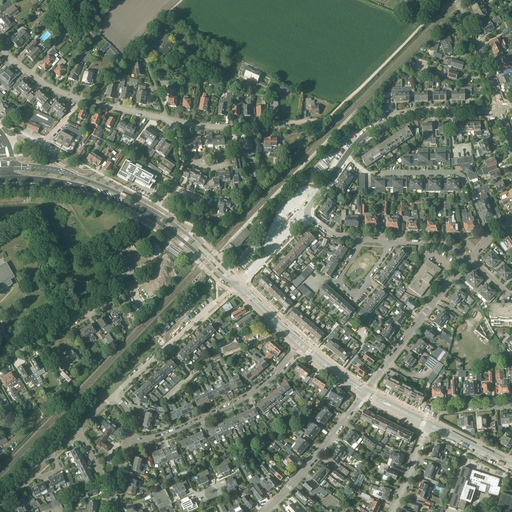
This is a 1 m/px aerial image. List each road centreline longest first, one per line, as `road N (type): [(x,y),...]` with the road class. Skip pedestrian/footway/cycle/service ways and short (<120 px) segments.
road 1 (primary): [(367,389),(304,345),(153,210)]
road 2 (residential): [(126,441),(167,435),(247,397),(303,351)]
road 3 (residential): [(345,157),(367,174),(457,173),(488,236)]
road 4 (residential): [(163,117),(52,89),(0,47)]
road 5 (track): [(324,121),(447,0)]
road 6 (residential): [(345,157),(374,128),(412,113),(499,109)]
road 7 (residential): [(367,389),(467,258)]
road 8 (residential): [(114,395),(234,287)]
road 9 (residential): [(170,120),(324,121)]
road 10 (residential): [(265,511),(362,395)]
road 11 (primary): [(153,210),(82,178),(13,168)]
road 12 (primary): [(8,179),(81,187),(149,216)]
road 13 (residential): [(0,359),(126,290)]
road 14 (residential): [(358,239),(334,282),(354,298),(391,242)]
